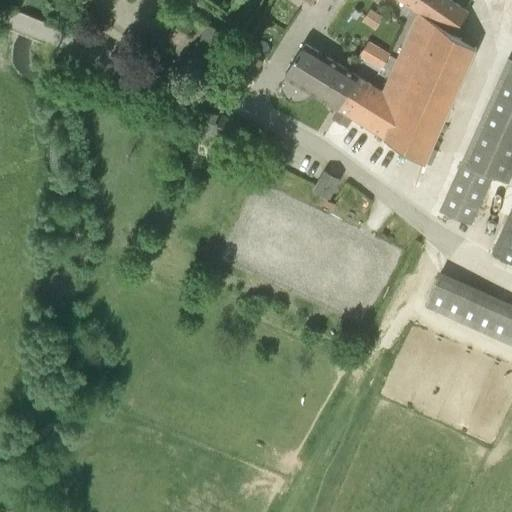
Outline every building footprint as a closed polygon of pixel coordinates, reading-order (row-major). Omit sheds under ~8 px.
[(469,12),(451,0),(400,0),(417,12),(455,34),(469,12)] [(362,21),(375,30),(384,17),(370,8),(362,21)] [(426,164),(477,48),(455,34),(417,12),(382,92),(360,78),(340,110),(334,119),(345,126),(351,117),(426,164)] [(223,50),(229,31),(206,24),(200,43),(198,42),(189,73),(222,83),(230,52),(223,50)] [(340,110),(360,78),(305,43),(285,75),(340,110)] [(471,224),(492,175),(510,182),(511,177),(511,58),(507,56),(461,162),(440,210),(471,224)] [(232,140),(239,122),(219,114),(218,116),(205,112),(200,126),(213,130),(212,133),(232,140)] [(315,191),(328,199),(339,179),(326,172),(315,191)] [(511,207),(492,253),(511,261),(511,207)] [(425,305),(511,344),(511,307),(440,274),(425,305)]
